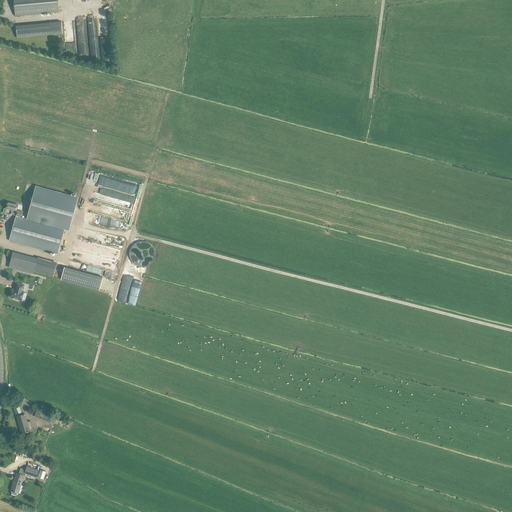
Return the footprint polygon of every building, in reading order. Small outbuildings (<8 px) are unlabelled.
[(13,0),(15,16),(59,12),(58,0),(13,0)] [(52,35),(51,32),(51,23),(16,26),(16,32),(17,38),(52,35)] [(36,187),(27,219),(64,230),(68,231),(77,198),(36,187)] [(7,202),(6,209),(16,212),(18,205),(7,202)] [(64,230),(27,219),(22,218),(23,212),(18,211),(16,216),(9,240),(57,254),(62,236),(64,230)] [(34,271),(53,277),(57,264),(37,259),(13,252),(10,264),(9,266),(33,273),(34,271)] [(99,290),(102,278),(64,267),(61,280),(99,290)] [(18,299),(22,300),(24,292),(23,292),(24,285),(18,283),(16,288),(17,288),(16,290),(13,289),(11,297),(15,298),(14,299),(17,300),(18,299)] [(59,418),(57,417),(37,409),(35,416),(54,424),(54,423),(56,424),(59,418)] [(17,416),(21,433),(30,431),(25,414),(17,416)] [(38,470),(26,466),(24,473),(36,477),(38,470)] [(16,473),(15,477),(13,482),(14,482),(12,490),(11,490),(12,491),(11,493),(16,495),(17,492),(18,493),(22,480),(24,480),(25,476),(16,473)]
